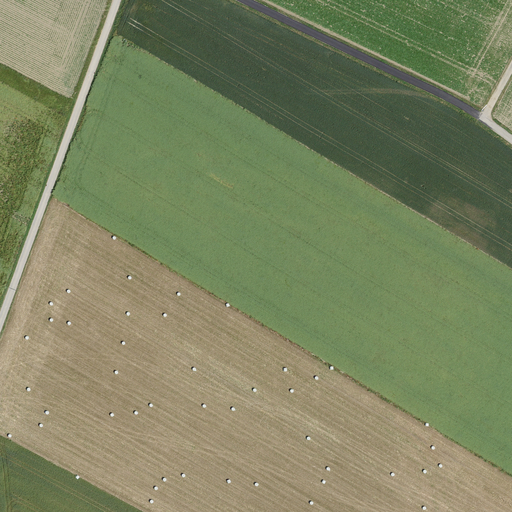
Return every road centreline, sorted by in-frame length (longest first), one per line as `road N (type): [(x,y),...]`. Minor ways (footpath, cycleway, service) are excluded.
road 1 (track): [(0,318),(117,0)]
road 2 (track): [(511,140),(485,118),(238,0)]
